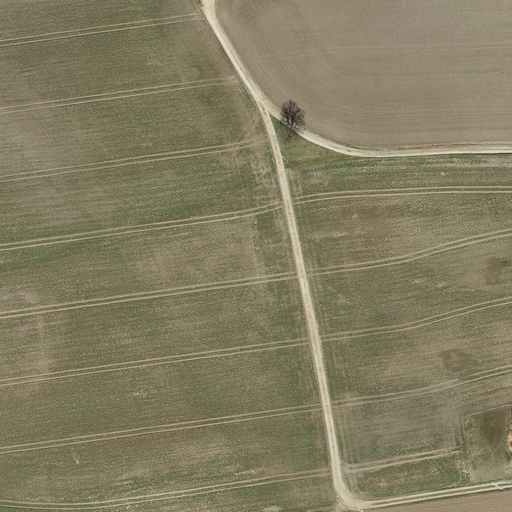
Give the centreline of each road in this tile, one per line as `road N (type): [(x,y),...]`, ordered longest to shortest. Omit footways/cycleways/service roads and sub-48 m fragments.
road 1 (track): [(356,504),(339,483),(262,101)]
road 2 (track): [(511,149),(365,152),(322,142),(262,101),(214,24),(211,0)]
road 3 (track): [(511,484),(356,504)]
